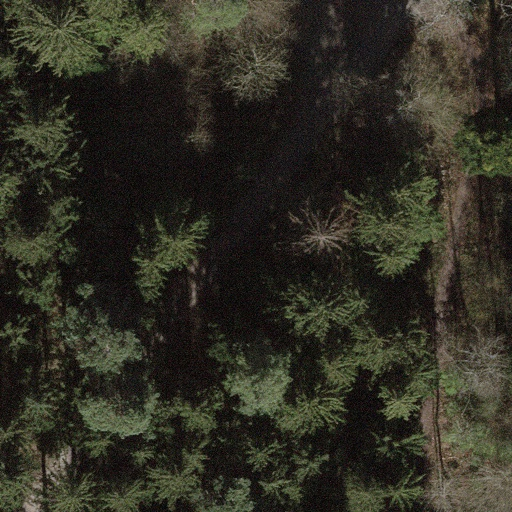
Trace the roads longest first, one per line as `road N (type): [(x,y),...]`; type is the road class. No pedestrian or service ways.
road 1 (track): [(387,25),(54,511)]
road 2 (track): [(435,511),(445,213),(437,78),(387,25)]
